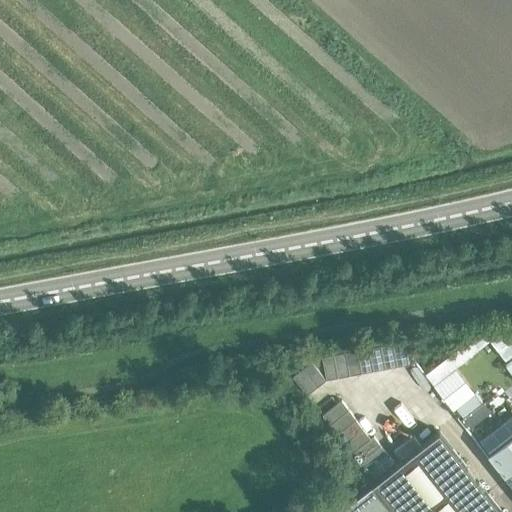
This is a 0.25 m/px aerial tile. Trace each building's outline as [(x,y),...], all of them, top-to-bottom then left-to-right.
[(493,337),(507,356),(511,352),(511,337),(510,339),(503,329),(493,337)] [(328,373),(402,360),(401,354),(386,357),(386,360),(378,362),(376,352),(395,349),(393,340),(324,353),(328,373)] [(458,363),(434,380),(468,427),(492,410),(458,363)] [(362,460),(382,445),(344,396),(324,411),(362,460)] [(391,511),(501,511),(440,433),(337,511),(391,511)] [(403,454),(422,444),(417,434),(397,444),(403,454)] [(511,439),(491,457),(511,483),(511,439)]
